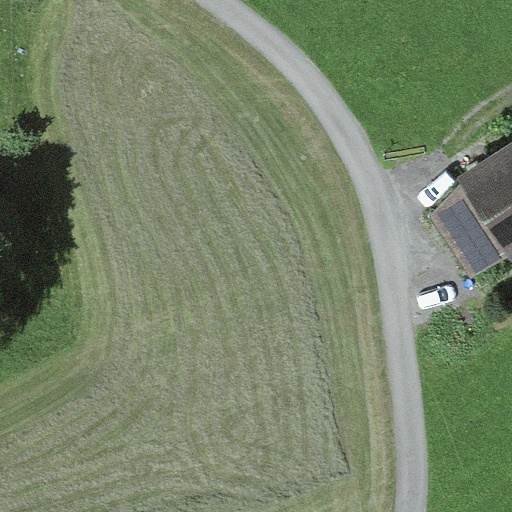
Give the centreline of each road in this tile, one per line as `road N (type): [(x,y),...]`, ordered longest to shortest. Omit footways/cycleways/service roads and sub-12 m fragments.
road 1 (unclassified): [(407,511),(413,364),(386,202),(306,83),(200,0)]
road 2 (track): [(386,202),(430,179),(466,134),(511,104)]
